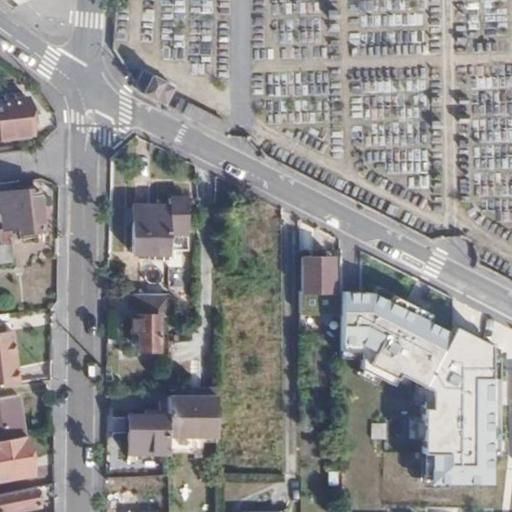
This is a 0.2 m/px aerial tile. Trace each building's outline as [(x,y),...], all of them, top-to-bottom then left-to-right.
[(142,93),(164,105),(173,87),(141,70),(135,83),(140,92),(142,93)] [(175,111),(221,135),(226,122),(182,99),(175,111)] [(0,139),(26,139),(26,102),(0,101),(0,139)] [(42,227),(37,191),(0,194),(0,207),(8,207),(10,225),(21,225),(21,229),(42,227)] [(187,199),(169,199),(169,208),(168,234),(186,234),(187,199)] [(168,234),(169,208),(133,209),(133,255),(169,255),(168,234)] [(0,245),(12,244),(14,243),(13,237),(8,237),(7,232),(0,232),(0,245)] [(0,261),(15,259),(12,244),(0,245),(0,261)] [(303,258),(302,291),(331,291),(331,258),(303,258)] [(376,293),(341,291),(341,356),(426,393),(426,453),(434,455),(433,484),(497,485),(490,347),(376,293)] [(168,297),(132,296),(132,333),(139,334),(139,352),(158,352),(158,318),(168,318),(168,297)] [(0,388),(16,386),(13,370),(15,369),(8,332),(0,333),(0,332),(0,388)] [(169,396),(169,398),(169,418),(169,436),(216,436),(216,396),(169,396)] [(0,442),(26,438),(19,398),(0,401),(0,442)] [(169,436),(169,418),(128,418),(128,453),(169,453),(169,436)] [(383,441),(385,424),(370,423),(368,440),(383,441)] [(0,481),(33,475),(26,438),(0,442),(0,481)] [(0,511),(14,511),(38,507),(34,489),(0,496),(0,511)]
